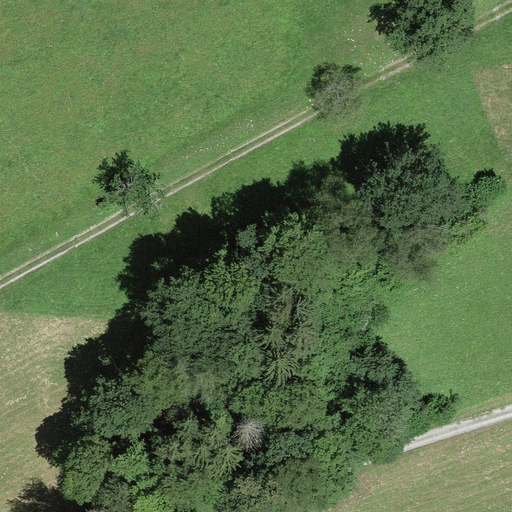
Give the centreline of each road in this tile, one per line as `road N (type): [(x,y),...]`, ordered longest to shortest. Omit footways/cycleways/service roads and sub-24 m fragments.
road 1 (track): [(511,8),(0,287)]
road 2 (track): [(511,412),(355,461),(235,511)]
